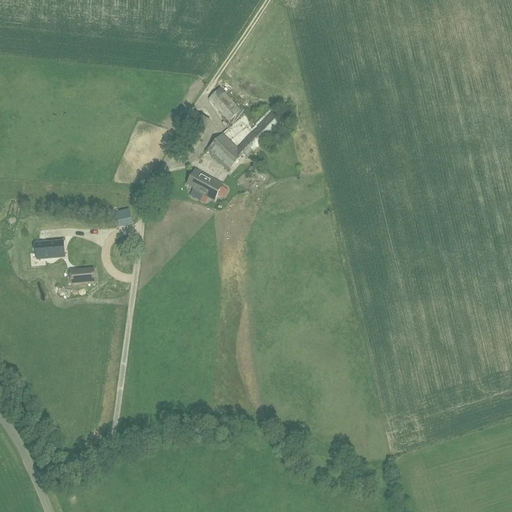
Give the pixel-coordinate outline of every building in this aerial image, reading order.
[(232,101),(221,88),(209,99),(229,122),(227,124),(231,128),(244,116),(241,112),(237,107),(242,104),(237,98),(232,101)] [(249,158),(283,122),(273,112),(239,148),(223,134),(208,150),(229,171),(245,154),(249,158)] [(195,148),(185,142),(182,147),(193,152),(195,148)] [(215,202),(223,186),(196,171),(188,184),(200,191),(199,193),(215,202)] [(119,226),(132,223),(129,210),(116,213),(119,226)] [(37,260),(58,258),(57,242),(35,244),(37,260)] [(93,250),(84,251),(84,261),(93,260),(93,250)] [(72,285),(96,283),(95,270),(71,273),(72,285)]
